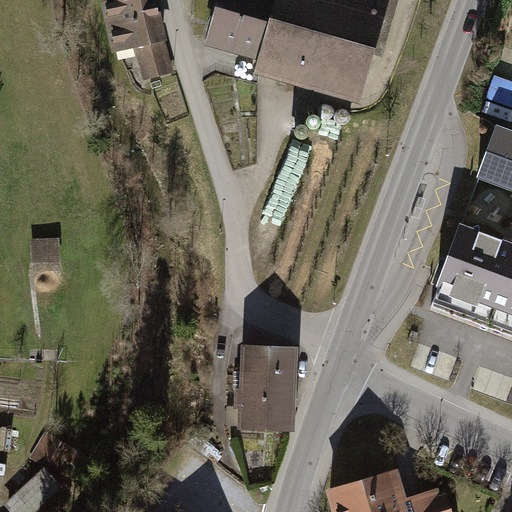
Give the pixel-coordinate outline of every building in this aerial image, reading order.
[(115,49),(162,39),(153,0),(108,0),(113,24),(110,25),(115,49)] [(221,0),(210,40),(360,82),(377,22),(385,24),(391,0),(221,0)] [(171,70),(162,39),(138,46),(147,78),(171,70)] [(511,131),(497,126),(478,178),(511,190),(511,131)] [(419,218),(426,199),(418,196),(411,216),(419,218)] [(470,228),(460,225),(437,286),(511,313),(511,243),(480,232),(479,225),(470,228)] [(58,241),(34,241),(34,259),(59,258),(58,241)] [(294,349),(247,347),(245,390),(237,389),(236,406),(244,406),(243,426),(290,428),(294,349)] [(90,457),(50,435),(36,460),(41,463),(44,457),(57,463),(61,455),(84,467),(90,457)] [(330,489),(336,511),(450,511),(445,493),(438,495),(437,490),(403,500),(394,471),(330,489)] [(19,511),(30,511),(55,487),(41,473),(11,504),(19,511)]
